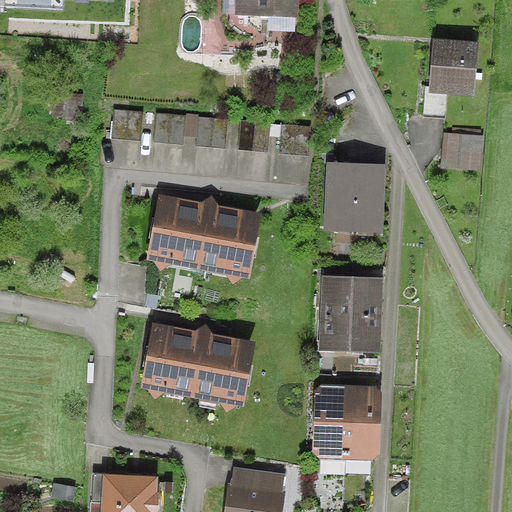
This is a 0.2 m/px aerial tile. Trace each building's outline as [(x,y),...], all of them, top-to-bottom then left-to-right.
[(238,0),(238,15),(292,16),(291,0),(238,0)] [(472,48),(434,45),(431,93),(468,96),(472,48)] [(65,94),(64,119),(82,119),(82,94),(65,94)] [(144,111),(114,109),(111,138),(141,140),(144,111)] [(186,115),(156,113),(154,142),(184,144),(186,115)] [(227,118),(198,116),(195,145),(225,147),(227,118)] [(270,123),(240,121),(238,150),(267,152),(270,123)] [(311,126),(281,123),(279,152),(309,155),(311,126)] [(452,133),(446,133),(444,168),(482,169),(484,134),(481,134),(481,130),(453,128),(452,133)] [(377,173),(328,171),(326,228),(375,230),(377,173)] [(252,220),(160,202),(149,259),(241,277),(252,220)] [(376,286),(323,285),(320,350),(374,352),(376,286)] [(247,349),(153,331),(142,388),(236,405),(247,349)] [(373,397),(320,395),(317,452),(370,455),(373,397)] [(149,511),(151,484),(103,482),(101,511),(149,511)] [(275,511),(278,496),(231,490),(227,511),(275,511)]
